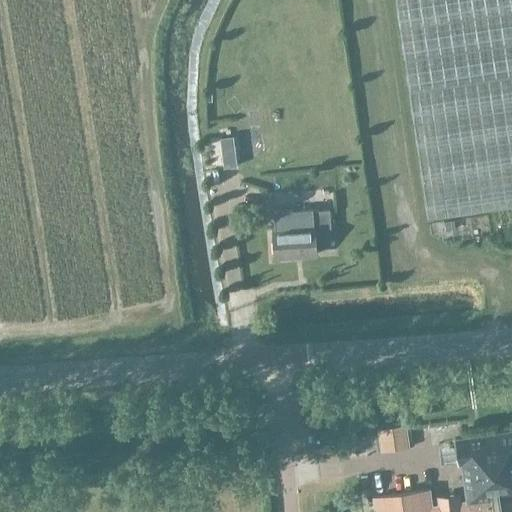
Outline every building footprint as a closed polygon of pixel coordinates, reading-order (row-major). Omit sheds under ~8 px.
[(511,0),(395,0),(428,219),(511,206),(511,0)] [(213,172),(227,170),(223,146),(210,148),(213,172)] [(315,227),(298,228),(298,220),(285,221),(285,229),(273,229),(275,258),(294,256),(317,254),(315,234),(331,233),(330,209),(314,210),(315,227)] [(405,425),(380,429),(382,450),(407,446),(405,425)] [(511,511),(511,431),(455,439),(458,464),(462,463),(467,502),(459,503),(458,496),(439,498),(440,506),(425,508),(422,490),(381,496),(382,511),(511,511)]
